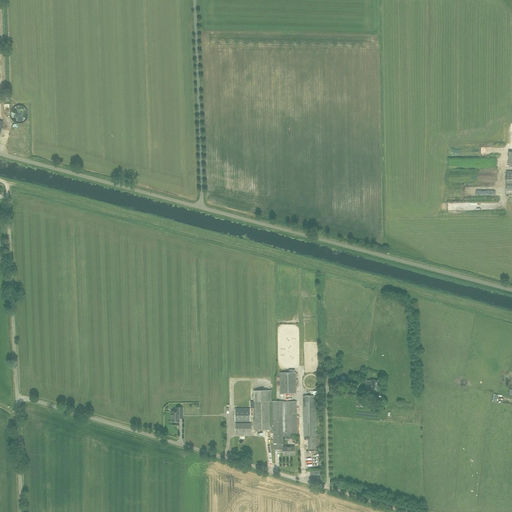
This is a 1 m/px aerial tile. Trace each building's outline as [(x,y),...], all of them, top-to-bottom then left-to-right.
[(296,394),(296,388),(296,373),(280,373),(280,388),(280,394),(296,394)] [(370,380),(369,391),(378,392),(379,381),(370,380)] [(254,422),(255,430),(270,430),(269,402),(271,402),(271,390),(254,390),(254,402),(251,402),(251,409),(254,409),(254,422)] [(303,396),(304,402),(304,439),(309,439),(309,448),(314,448),(314,450),(316,449),(315,402),(315,396),(303,396)] [(283,432),(282,401),(273,401),(274,449),(283,449),(283,456),(295,455),(295,447),(283,447),(283,443),(283,437),(296,436),(296,434),(297,434),(297,402),(285,402),(286,432),(283,432)] [(179,412),(171,412),(172,422),(179,422),(179,415),(183,415),(183,408),(179,408),(179,412)] [(250,409),(235,409),(235,422),(250,422),(250,409)] [(235,424),(235,434),(251,434),(251,424),(235,424)]
